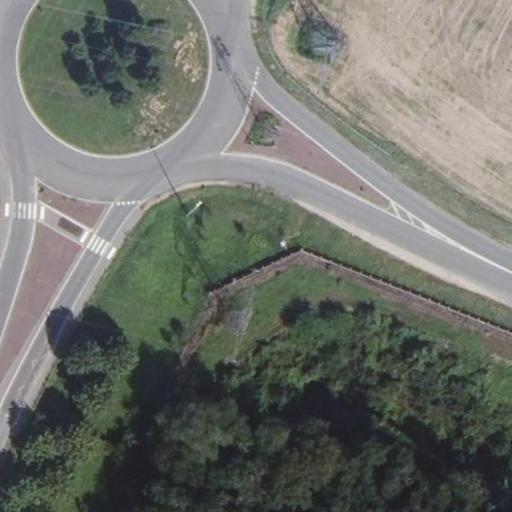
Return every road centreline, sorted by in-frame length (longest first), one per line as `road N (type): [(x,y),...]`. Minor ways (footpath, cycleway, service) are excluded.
road 1 (secondary): [(0,441),(29,364),(133,184)]
road 2 (tertiary): [(175,167),(270,172),(366,218),(437,234)]
road 3 (tertiary): [(437,234),(256,77),(233,66)]
road 4 (secondary): [(26,154),(23,228),(0,303)]
road 5 (secondary): [(175,167),(205,141),(225,106),(233,66)]
